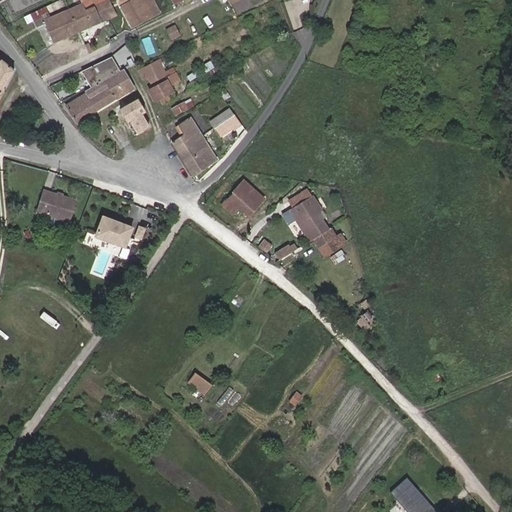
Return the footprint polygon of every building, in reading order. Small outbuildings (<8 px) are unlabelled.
[(105,19),(117,14),(109,0),(105,0),(97,4),(105,19)] [(159,11),(153,0),(131,0),(123,4),(132,24),(159,11)] [(54,41),(105,19),(97,4),(92,6),(85,10),(82,4),(45,20),(54,41)] [(48,14),(45,7),(30,14),(33,20),(48,14)] [(94,55),(88,43),(73,50),(79,62),(94,55)] [(120,71),(117,66),(110,56),(83,69),(82,70),(92,87),(85,91),(86,93),(120,71)] [(0,89),(3,91),(14,71),(0,59),(0,89)] [(160,98),(163,104),(175,97),(169,86),(179,81),(173,68),(166,72),(159,60),(138,71),(143,79),(148,76),(153,88),(148,90),(154,101),(160,98)] [(124,69),(120,71),(86,93),(66,106),(76,123),(134,88),(124,69)] [(137,100),(120,110),(127,121),(129,119),(137,133),(149,126),(140,113),(143,111),(137,100)] [(172,109),(175,115),(187,108),(184,102),(172,109)] [(210,121),(214,127),(234,114),(229,108),(210,121)] [(220,136),(239,122),(234,114),(214,127),(220,136)] [(194,141),(201,136),(190,118),(179,126),(184,134),(172,142),(185,163),(197,155),(194,151),(199,148),(194,141)] [(185,163),(193,176),(216,159),(201,136),(194,141),(199,148),(194,151),(197,155),(185,163)] [(263,200),(243,181),(221,205),(231,214),(237,207),(248,216),(263,200)] [(71,218),(76,199),(62,195),(57,194),(42,189),(37,209),(71,218)] [(290,211),(309,242),(320,235),(328,230),(316,211),(320,209),(312,197),(290,211)] [(135,226),(103,214),(94,236),(127,248),(135,226)] [(330,228),(328,230),(320,235),(332,253),(342,246),(341,245),(336,237),(330,228)] [(336,237),(341,245),(345,243),(340,234),(336,237)] [(345,258),(340,250),(330,257),(335,265),(345,258)] [(372,316),(366,310),(360,316),(366,322),(372,316)] [(364,323),(359,317),(355,320),(360,326),(364,323)] [(443,371),(430,374),(433,384),(445,380),(443,371)] [(209,385),(195,374),(189,382),(203,394),(209,385)] [(408,476),(392,491),(410,511),(438,511),(439,511),(408,476)]
